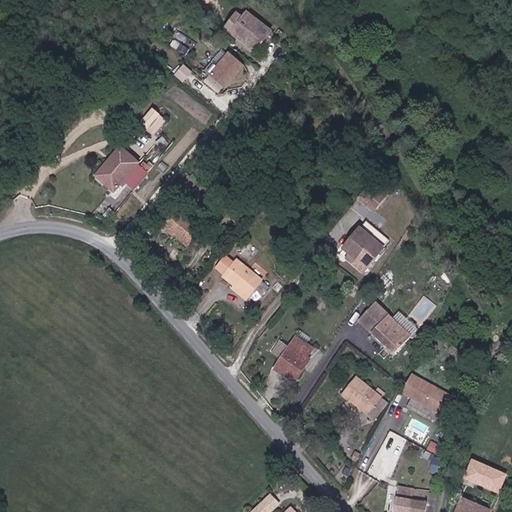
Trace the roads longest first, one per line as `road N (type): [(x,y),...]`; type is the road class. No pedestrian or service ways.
road 1 (unclassified): [(0,234),(69,227),(114,250),(347,511)]
road 2 (unclassified): [(511,327),(497,345),(440,511)]
road 3 (unknown): [(114,250),(235,95)]
road 4 (unknown): [(0,219),(56,141),(91,122)]
